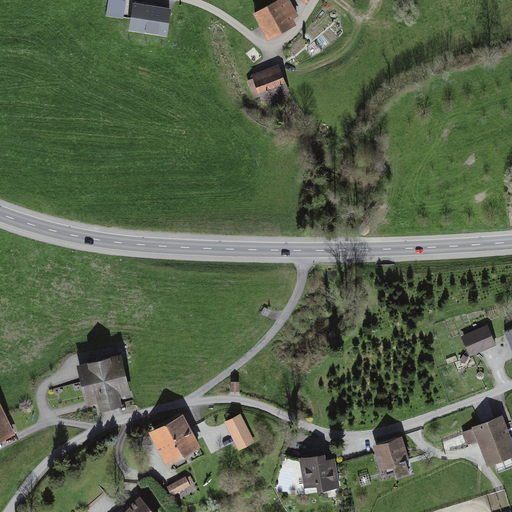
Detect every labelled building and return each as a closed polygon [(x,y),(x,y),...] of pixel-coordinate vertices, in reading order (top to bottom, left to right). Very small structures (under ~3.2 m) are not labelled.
[(129,16),(130,0),(107,0),(106,14),(129,16)] [(277,0),(252,14),(267,42),(297,26),(293,20),(299,17),(289,0),(277,0)] [(167,37),(172,10),(133,3),(128,31),(167,37)] [(279,68),(252,80),(262,104),(289,92),(279,68)] [(469,354),(493,345),(486,327),(462,337),(469,354)] [(131,396),(121,356),(76,367),(86,407),(97,405),(99,414),(122,409),(120,399),(131,396)] [(238,383),(230,382),(230,392),(238,393),(238,383)] [(0,404),(0,442),(15,435),(0,404)] [(240,414),(224,423),(238,451),(255,443),(240,414)] [(200,449),(183,416),(148,433),(166,467),(200,449)] [(462,433),(467,446),(477,442),(487,468),(511,458),(511,441),(502,416),(472,428),(472,429),(462,433)] [(397,438),(377,445),(384,467),(393,463),(398,476),(409,472),(397,438)] [(319,464),(318,458),(303,460),(308,484),(319,482),(320,488),(336,485),(332,462),(319,464)] [(186,478),(186,477),(167,488),(172,497),(191,487),(190,486),(194,484),(190,476),(186,478)] [(151,511),(140,501),(128,511),(151,511)]
